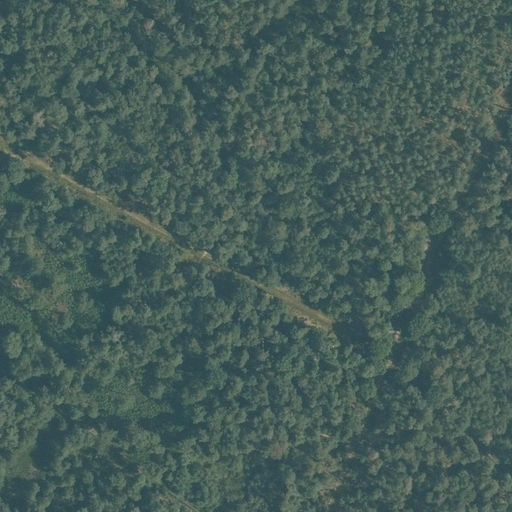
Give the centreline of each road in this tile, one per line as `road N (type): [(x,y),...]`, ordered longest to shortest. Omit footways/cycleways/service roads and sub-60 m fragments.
road 1 (track): [(390,357),(0,143)]
road 2 (track): [(295,0),(448,220),(511,80)]
road 3 (track): [(328,511),(390,357)]
road 4 (track): [(448,220),(390,357)]
